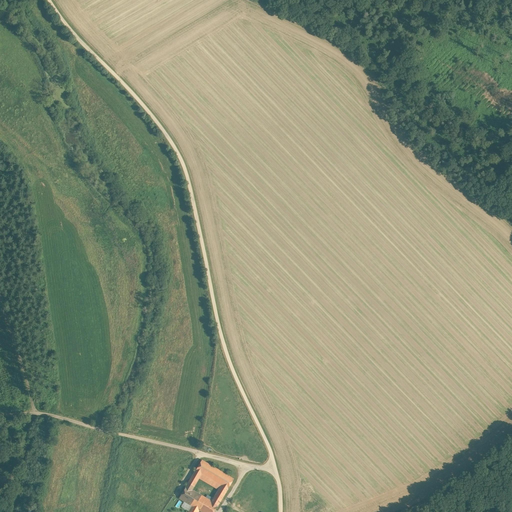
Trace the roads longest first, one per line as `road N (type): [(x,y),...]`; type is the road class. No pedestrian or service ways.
road 1 (track): [(54,0),(183,157),(220,327),(273,454),(280,511)]
road 2 (track): [(0,404),(275,469)]
road 3 (track): [(407,511),(511,434)]
